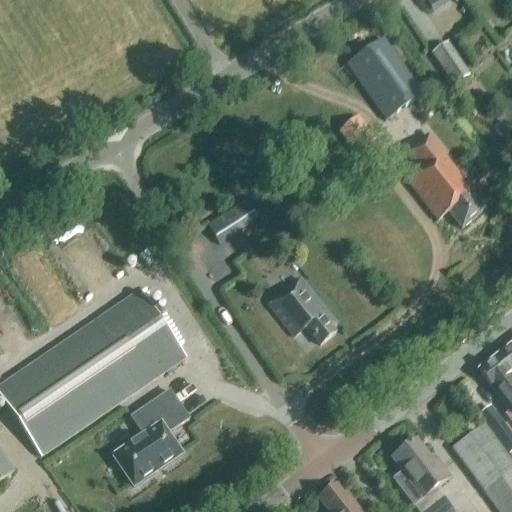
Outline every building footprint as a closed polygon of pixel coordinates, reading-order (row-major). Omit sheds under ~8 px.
[(424,0),(430,10),(447,0),(424,0)] [(347,66),(386,122),(424,96),(384,40),(347,66)] [(446,50),(431,61),(453,91),(468,80),(446,50)] [(387,153),(360,117),(340,133),(367,168),(387,153)] [(479,203),(467,187),(424,134),(421,137),(424,140),(405,155),(417,169),(403,181),(438,224),(448,215),(461,231),(484,213),(477,204),(479,203)] [(208,226),(219,245),(259,220),(247,202),(208,226)] [(314,291),(323,283),(314,272),(306,279),(314,291)] [(336,327),(300,281),(268,307),(294,339),(306,330),(320,347),(336,335),(332,330),(336,327)] [(140,293),(0,388),(0,399),(41,459),(151,384),(186,361),(140,293)] [(511,345),(496,358),(510,375),(511,374),(511,373),(511,345)] [(511,377),(510,375),(496,358),(478,372),(511,415),(511,377)] [(187,423),(169,395),(131,419),(144,439),(115,459),(134,488),(180,457),(166,437),(187,423)] [(511,437),(503,425),(493,432),(511,458),(511,437)] [(511,511),(511,465),(484,426),(451,450),(495,511),(511,511)] [(392,460),(402,474),(392,481),(413,509),(414,508),(417,511),(447,511),(451,510),(436,490),(450,480),(440,467),(437,470),(416,442),(392,460)] [(318,501),(326,511),(359,511),(346,495),(344,497),(336,487),(327,494),(325,493),(320,497),(320,499),(318,501)]
